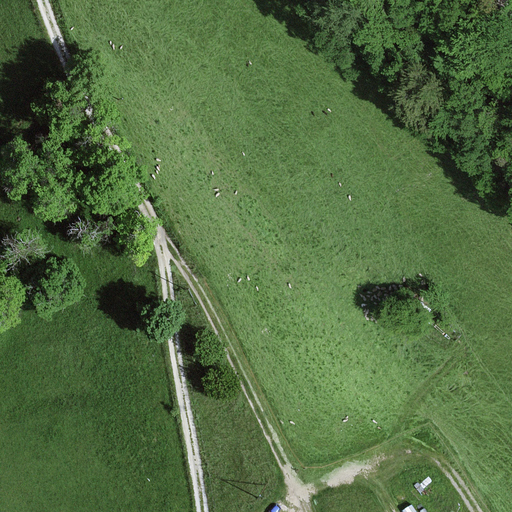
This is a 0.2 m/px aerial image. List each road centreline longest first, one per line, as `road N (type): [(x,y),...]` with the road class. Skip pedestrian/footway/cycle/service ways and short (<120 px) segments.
road 1 (track): [(202,511),(161,242),(43,0)]
road 2 (track): [(161,242),(170,243),(217,326),(306,511)]
